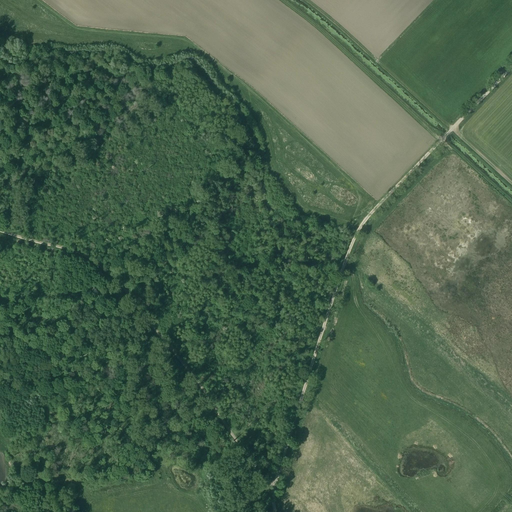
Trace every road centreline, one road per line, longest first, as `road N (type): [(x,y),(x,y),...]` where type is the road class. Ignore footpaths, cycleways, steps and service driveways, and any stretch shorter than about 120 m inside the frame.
road 1 (unclassified): [(273,487),(356,231),(511,68)]
road 2 (track): [(362,224),(355,215),(370,198),(190,44),(75,28),(33,0)]
road 3 (unclassified): [(273,487),(111,275),(81,253),(0,230)]
road 4 (track): [(286,0),(444,137)]
